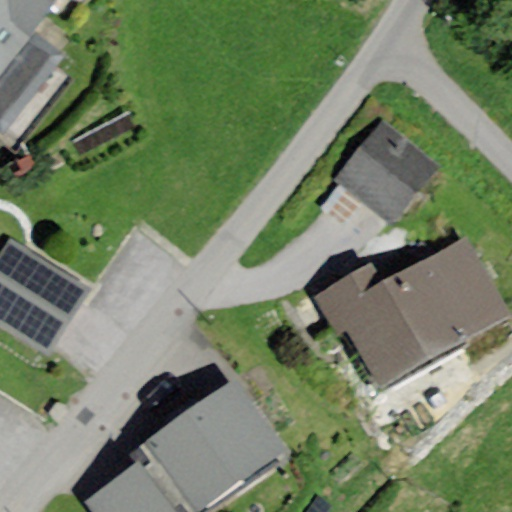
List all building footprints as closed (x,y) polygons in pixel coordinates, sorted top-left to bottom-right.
[(0,0),(0,117),(8,124),(62,54),(31,30),(54,0),(0,0)] [(342,176),(397,217),(431,173),(375,131),(342,176)] [(87,288),(12,240),(0,258),(0,321),(47,351),(87,288)] [(349,321),(379,378),(499,315),(463,247),(377,293),(367,275),(352,282),(321,298),(337,327),(349,321)] [(149,444),(190,507),(280,450),(240,387),(176,427),(149,444)]
